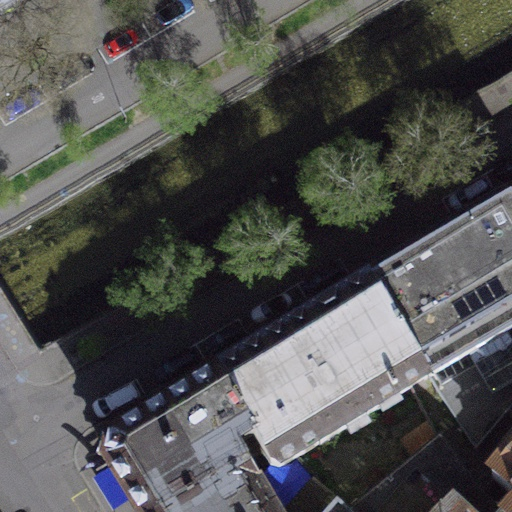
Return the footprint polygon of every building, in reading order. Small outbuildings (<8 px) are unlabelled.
[(0,0),(0,13),(22,0),(0,0)] [(511,199),(511,198),(441,239),(369,282),(427,379),(430,377),(474,445),(511,400),(511,199)] [(427,379),(369,282),(289,330),(218,372),(255,435),(275,467),(279,467),(319,443),(320,445),(369,415),(368,414),(427,379)] [(255,435),(218,372),(112,435),(109,447),(106,460),(138,511),(164,511),(246,463),(235,447),(255,435)] [(347,511),(498,511),(480,495),(438,436),(347,511)] [(506,511),(511,511),(511,452),(491,479),(511,495),(511,505),(510,508),(506,511)] [(278,511),(246,463),(164,511),(278,511)] [(323,511),(337,499),(315,479),(305,488),(307,490),(283,511),(323,511)] [(347,511),(337,499),(323,511),(347,511)]
